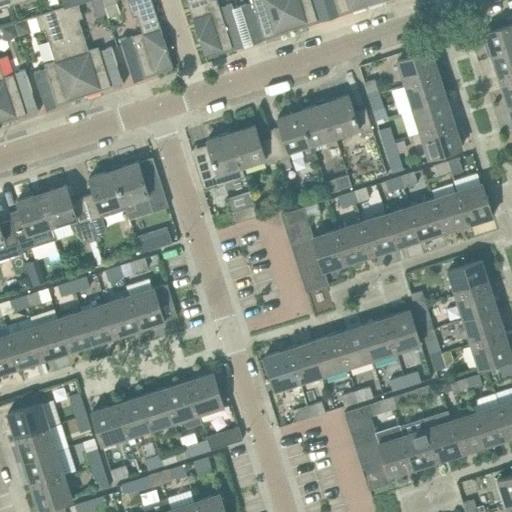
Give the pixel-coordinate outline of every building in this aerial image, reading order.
[(127,0),(133,15),(137,14),(142,31),(120,38),(127,61),(139,57),(145,75),(156,71),(157,73),(171,69),(170,67),(173,66),(151,0),(127,0)] [(219,6),(217,0),(187,0),(205,55),(207,55),(208,57),(222,52),(221,50),(232,47),(227,29),(239,25),(231,2),(219,6)] [(275,33),(276,35),(289,31),(289,28),(290,28),(281,0),(252,0),(252,1),(240,5),(246,23),(258,19),(264,37),(275,33)] [(281,0),(290,28),(292,27),(293,29),(307,25),(306,23),(317,19),(311,2),(316,0),(281,0)] [(335,0),(340,12),(351,9),(351,11),(365,6),(365,4),(366,4),(365,0),(335,0)] [(64,6),(64,5),(56,8),(84,94),(86,93),(87,96),(100,91),(100,89),(111,85),(105,68),(117,64),(112,46),(100,50),(98,45),(88,49),(78,18),(82,17),(78,2),(64,6)] [(69,99),(70,101),(83,97),(83,95),(84,94),(56,8),(36,14),(41,30),(45,29),(55,59),(45,62),(46,67),(34,71),(40,89),(52,85),(58,103),(69,99)] [(492,56),(511,49),(511,22),(484,31),(492,56)] [(439,73),(431,48),(397,59),(405,84),(439,73)] [(511,75),(511,49),(492,56),(500,80),(511,75)] [(0,121),(1,121),(2,123),(15,118),(15,116),(26,113),(20,95),(32,91),(25,68),(3,76),(0,66),(0,121)] [(446,97),(439,73),(405,84),(413,108),(446,97)] [(511,102),(511,75),(500,80),(507,104),(511,102)] [(368,96),(379,92),(375,77),(364,80),(368,96)] [(379,92),(368,96),(372,110),(384,106),(379,92)] [(354,110),(348,94),(325,101),(335,136),(359,128),(361,134),(373,130),(365,107),(354,110)] [(454,121),(446,97),(413,108),(420,132),(450,122),(454,121)] [(335,136),(325,101),(301,108),(312,143),(335,136)] [(278,116),(279,120),(280,125),(269,128),(272,137),(279,160),(288,157),(291,156),(289,150),(300,147),(304,161),(316,157),(311,143),(312,143),(301,108),(278,116)] [(454,121),(450,122),(420,132),(428,156),(462,146),(454,121)] [(260,140),(255,123),(231,131),(242,165),(265,158),(267,164),(279,160),(272,137),(260,140)] [(383,144),(394,140),(390,126),(378,129),(383,144)] [(207,139),(208,143),(212,154),(194,160),(204,188),(245,175),(242,165),(231,131),(207,139)] [(394,140),(383,144),(387,158),(398,155),(394,140)] [(449,158),(452,171),(453,173),(462,170),(458,155),(449,158)] [(288,157),(279,160),(282,169),(291,166),(288,157)] [(437,176),(452,171),(449,158),(433,163),(437,176)] [(144,179),(138,160),(113,168),(124,202),(126,211),(137,208),(134,199),(148,195),(153,210),(168,205),(159,175),(144,179)] [(113,168),(89,176),(94,192),(83,196),(90,219),(102,215),(100,210),(124,202),(113,168)] [(403,186),(416,181),(413,170),(400,174),(403,186)] [(327,191),(350,185),(347,173),(324,181),(327,191)] [(403,186),(400,174),(385,179),(389,190),(403,186)] [(482,182),(463,188),(457,190),(468,223),(493,215),(482,182)] [(70,219),(72,227),(83,239),(95,235),(90,219),(83,196),(71,199),(66,183),(42,191),(52,225),(70,219)] [(355,201),(368,197),(364,186),(352,190),(355,201)] [(355,201),(352,190),(336,195),(340,206),(355,201)] [(468,223),(457,190),(433,197),(444,231),(468,223)] [(17,199),(18,204),(20,209),(9,212),(11,219),(19,242),(30,238),(32,245),(56,238),(52,225),(42,191),(17,199)] [(444,231),(433,197),(409,205),(420,238),(444,231)] [(307,217),(320,213),(317,202),(304,206),(307,217)] [(258,215),(254,203),(230,211),(234,222),(258,215)] [(420,238),(409,205),(386,212),(395,242),(396,246),(420,238)] [(307,217),(304,206),(281,213),(284,225),(307,217)] [(396,246),(395,242),(386,212),(361,220),(372,254),(396,246)] [(288,236),(311,228),(307,217),(284,225),(288,236)] [(0,222),(0,257),(9,254),(10,259),(23,255),(19,242),(11,219),(0,222)] [(372,254),(361,220),(337,228),(348,261),(372,254)] [(314,239),(313,235),(311,228),(288,236),(292,247),(314,239)] [(348,261),(337,228),(313,235),(314,239),(318,250),(321,261),(324,269),(348,261)] [(169,230),(150,236),(136,240),(140,252),(172,242),(169,230)] [(295,258),(318,250),(314,239),(292,247),(295,258)] [(298,268),(321,261),(318,250),(295,258),(298,268)] [(124,274),(147,267),(144,257),(120,264),(124,274)] [(489,283),(481,259),(448,269),(456,294),(489,283)] [(325,273),(324,269),(321,261),(298,268),(302,280),(325,273)] [(124,274),(120,264),(105,269),(108,279),(124,274)] [(302,280),(306,291),(329,284),(325,273),(302,280)] [(75,289),(88,285),(85,274),(71,278),(75,289)] [(21,291),(31,287),(28,276),(20,278),(18,283),(21,291)] [(75,289),(71,278),(57,282),(60,294),(75,289)] [(167,282),(130,294),(140,327),(177,316),(167,282)] [(497,307),(489,283),(456,294),(463,318),(497,307)] [(27,305),(41,301),(37,289),(23,293),(27,305)] [(421,289),(411,293),(410,293),(414,307),(425,304),(421,289)] [(27,305),(23,293),(9,298),(13,309),(27,305)] [(140,327),(130,294),(106,302),(116,335),(140,327)] [(116,335),(106,302),(81,309),(92,343),(116,335)] [(425,304),(414,307),(421,328),(432,324),(425,304)] [(505,332),(497,307),(463,318),(471,342),(505,332)] [(92,343),(81,309),(57,317),(68,350),(92,343)] [(420,342),(410,309),(385,316),(396,350),(420,342)] [(396,350),(385,316),(361,324),(372,358),(396,350)] [(68,350),(57,317),(33,325),(44,358),(68,350)] [(372,358),(361,324),(337,332),(348,365),(372,358)] [(44,358),(33,325),(9,332),(20,366),(44,358)] [(0,372),(20,366),(9,332),(0,335),(0,372)] [(348,365),(337,332),(313,339),(324,373),(348,365)] [(511,354),(505,332),(471,342),(479,367),(511,356),(511,354)] [(429,356),(441,352),(436,337),(425,341),(429,356)] [(324,373),(313,339),(289,347),(300,381),(324,373)] [(289,347),(264,355),(275,388),(300,381),(289,347)] [(441,352),(429,356),(434,370),(445,366),(441,352)] [(500,378),(511,374),(511,365),(511,361),(496,366),(500,378)] [(407,385),(419,381),(415,369),(403,373),(407,385)] [(224,405),(213,371),(188,379),(199,413),(224,405)] [(407,385),(403,373),(387,378),(391,390),(407,385)] [(468,389),(482,385),(478,374),(465,378),(468,389)] [(468,389),(465,378),(450,383),(454,394),(468,389)] [(202,422),(199,413),(188,379),(164,387),(175,420),(183,418),(185,424),(190,426),(202,422)] [(443,392),(440,383),(429,384),(415,389),(418,400),(443,392)] [(359,400),(371,396),(368,384),(355,388),(359,400)] [(175,420),(164,387),(140,395),(151,428),(175,420)] [(511,387),(496,392),(499,403),(509,436),(511,435),(511,387)] [(359,400),(355,388),(340,393),(343,405),(359,400)] [(394,407),(418,400),(415,389),(391,397),(394,407)] [(86,413),(82,401),(79,391),(67,395),(75,417),(86,413)] [(151,428),(140,395),(116,402),(127,436),(151,428)] [(370,415),(394,407),(391,397),(367,404),(370,415)] [(49,425),(47,420),(41,401),(8,412),(16,436),(49,425)] [(311,416),(325,411),(322,401),(307,405),(311,416)] [(116,402),(92,410),(102,444),(127,436),(116,402)] [(509,436),(499,403),(475,411),(485,444),(509,436)] [(371,415),(370,415),(367,404),(344,411),(348,423),(371,415)] [(311,416),(307,405),(293,410),(296,420),(311,416)] [(485,444),(475,411),(451,418),(461,451),(485,444)] [(86,413),(75,417),(79,431),(90,427),(86,413)] [(351,434),(374,427),(371,415),(348,423),(351,434)] [(461,451),(451,418),(427,426),(437,459),(461,451)] [(57,450),(49,425),(16,436),(23,460),(57,450)] [(239,426),(206,435),(211,450),(243,440),(239,426)] [(437,459),(427,426),(403,434),(413,467),(437,459)] [(355,445),(378,438),(374,427),(351,434),(355,445)] [(403,434),(379,441),(378,441),(381,449),(384,460),(388,471),(389,474),(413,467),(403,434)] [(378,441),(379,441),(378,438),(355,445),(358,456),(381,449),(378,441)] [(184,457),(199,452),(196,440),(181,445),(184,457)] [(90,466),(102,462),(97,447),(86,451),(90,466)] [(162,464),(175,460),(171,449),(159,453),(162,464)] [(362,467),(384,460),(381,449),(358,456),(362,467)] [(65,474),(57,450),(23,460),(31,485),(65,474)] [(162,464),(159,453),(143,458),(147,469),(162,464)] [(195,471),(210,466),(206,454),(191,459),(195,471)] [(365,478),(388,471),(384,460),(362,467),(365,478)] [(102,462),(90,466),(94,479),(106,476),(102,462)] [(113,480),(128,475),(124,463),(109,468),(113,480)] [(179,464),(167,468),(171,479),(183,475),(179,464)] [(388,471),(365,478),(369,489),(391,482),(389,474),(388,471)] [(139,489),(152,485),(149,473),(135,478),(139,489)] [(65,474),(31,485),(39,509),(72,498),(65,474)] [(511,501),(511,474),(497,479),(505,504),(511,501)] [(139,489),(135,478),(120,483),(124,494),(139,489)] [(225,511),(220,492),(195,500),(199,511),(225,511)] [(92,510),(106,506),(102,495),(89,499),(92,510)] [(477,511),(473,498),(463,501),(462,501),(464,511),(477,511)] [(76,511),(86,511),(92,510),(89,499),(74,504),(76,511)] [(199,511),(195,500),(171,507),(172,511),(199,511)]
